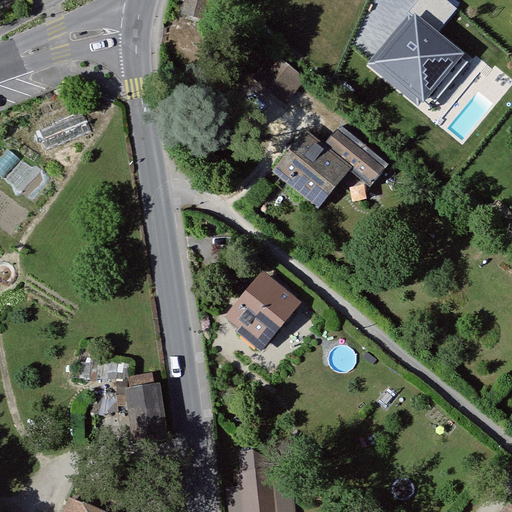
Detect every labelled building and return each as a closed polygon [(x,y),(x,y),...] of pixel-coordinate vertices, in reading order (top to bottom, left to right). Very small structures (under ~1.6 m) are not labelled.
[(417,0),(416,1),(435,18),(452,0),(451,0),(417,0)] [(465,55),(416,15),(376,64),(425,104),(465,55)] [(305,78),(276,55),(259,75),(288,99),(305,78)] [(392,164),(340,127),(327,146),(304,130),(275,171),(323,205),(347,171),(374,190),(392,164)] [(302,303),(262,270),(223,317),(263,350),(302,303)] [(160,384),(124,390),(133,445),(168,440),(160,384)] [(241,472),(237,472),(238,488),(228,489),(230,511),(296,511),(291,463),(266,466),(265,451),(240,454),(241,472)] [(109,511),(69,494),(61,511),(109,511)] [(511,511),(511,505),(507,501),(499,511),(511,511)]
